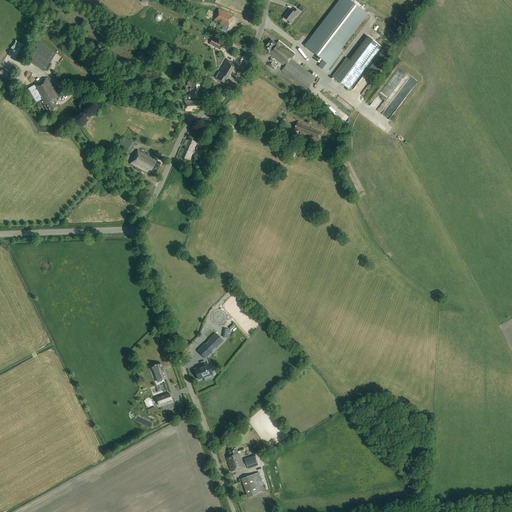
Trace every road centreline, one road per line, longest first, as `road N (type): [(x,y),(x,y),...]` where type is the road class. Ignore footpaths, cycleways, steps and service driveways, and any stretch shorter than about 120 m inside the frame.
road 1 (unclassified): [(232,511),(131,227)]
road 2 (tertiary): [(131,227),(183,132),(236,78),(266,0)]
road 3 (track): [(439,0),(362,106),(347,150),(331,152)]
road 4 (tertiary): [(0,234),(131,227)]
